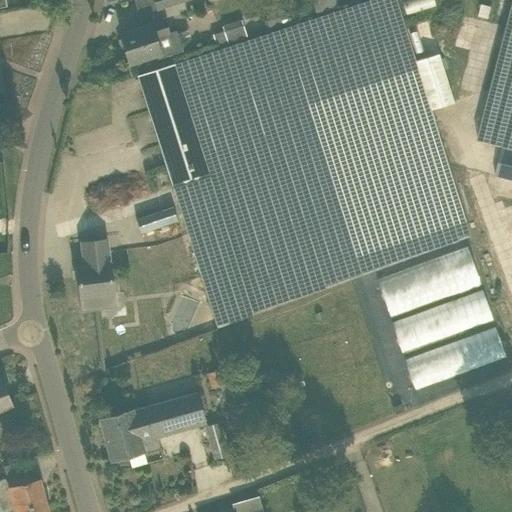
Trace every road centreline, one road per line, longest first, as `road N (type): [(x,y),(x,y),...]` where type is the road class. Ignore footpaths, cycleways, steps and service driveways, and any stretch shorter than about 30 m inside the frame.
road 1 (residential): [(160,511),(511,375)]
road 2 (unclassified): [(44,328),(28,191),(86,0)]
road 3 (unclassified): [(93,511),(44,328)]
